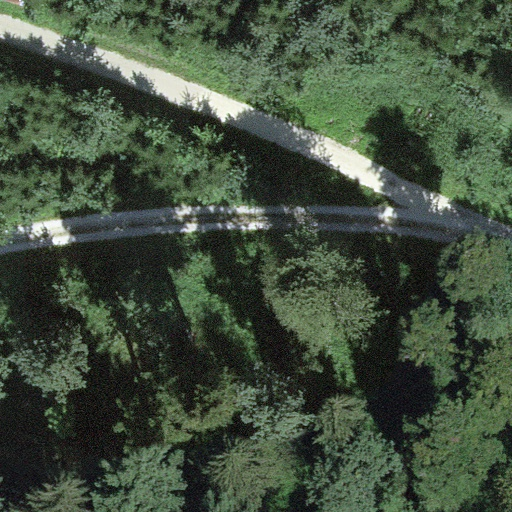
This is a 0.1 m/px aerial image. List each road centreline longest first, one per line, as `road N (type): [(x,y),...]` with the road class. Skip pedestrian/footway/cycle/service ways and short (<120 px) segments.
road 1 (track): [(0,24),(312,141),(511,238)]
road 2 (track): [(0,235),(152,216),(430,199)]
